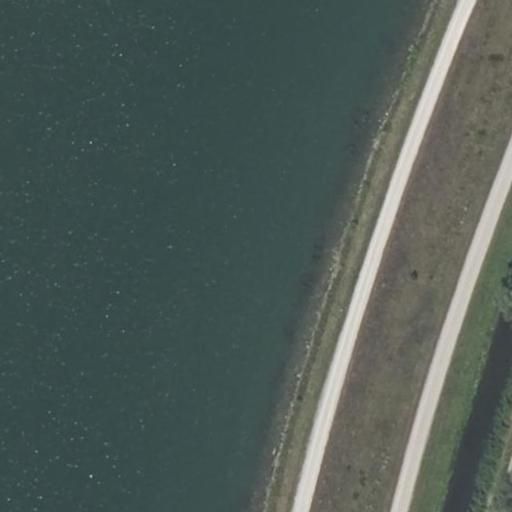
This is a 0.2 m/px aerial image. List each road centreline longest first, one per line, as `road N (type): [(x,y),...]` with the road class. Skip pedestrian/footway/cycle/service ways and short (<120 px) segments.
road 1 (track): [(291,511),(339,340),(464,0)]
road 2 (track): [(511,166),(460,311),(404,511)]
